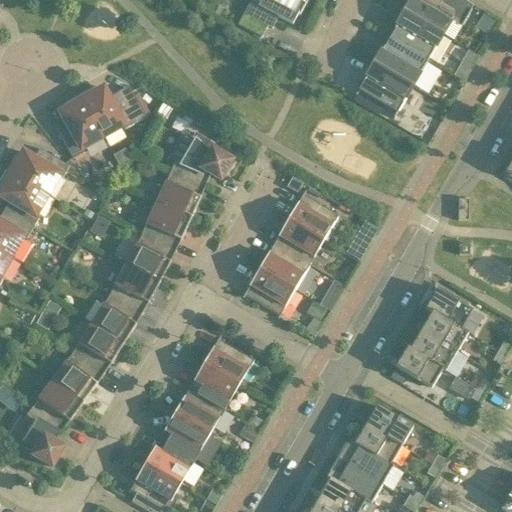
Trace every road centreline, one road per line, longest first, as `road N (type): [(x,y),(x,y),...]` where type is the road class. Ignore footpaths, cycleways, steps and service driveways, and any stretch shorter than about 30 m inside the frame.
road 1 (residential): [(346,372),(511,85)]
road 2 (residential): [(200,296),(65,511)]
road 3 (residential): [(493,453),(373,380),(346,372)]
road 4 (residential): [(346,372),(200,296)]
road 5 (residential): [(265,511),(346,372)]
road 6 (residential): [(27,97),(43,94),(56,73),(39,46),(23,45),(5,61),(4,77),(19,95)]
